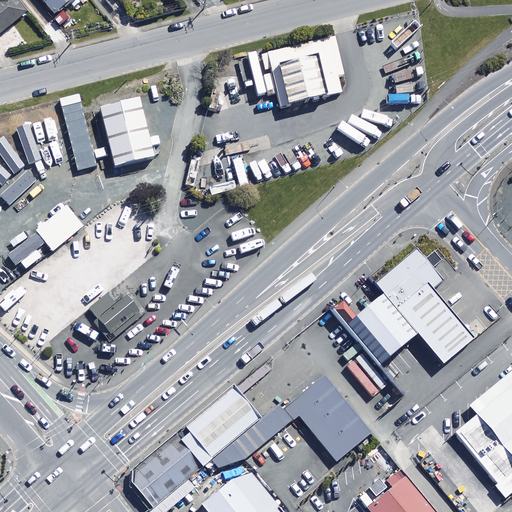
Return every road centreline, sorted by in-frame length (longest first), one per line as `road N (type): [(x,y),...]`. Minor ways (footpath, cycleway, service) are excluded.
road 1 (trunk): [(429,187),(111,457),(75,471)]
road 2 (trunk): [(213,325),(401,156),(511,71)]
road 3 (residential): [(0,87),(346,0)]
road 4 (trunk): [(213,325),(276,288),(398,191),(429,187)]
road 5 (trunk): [(0,371),(79,402),(142,388)]
road 6 (trunk): [(429,187),(453,136),(511,92)]
